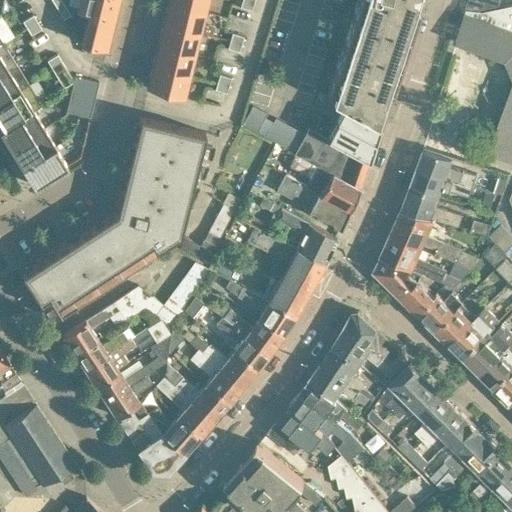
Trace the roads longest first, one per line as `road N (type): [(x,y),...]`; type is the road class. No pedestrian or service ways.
road 1 (residential): [(157,511),(267,394),(348,269)]
road 2 (residential): [(137,0),(97,174),(0,231)]
road 3 (residential): [(348,269),(447,0)]
road 4 (residential): [(134,511),(0,297)]
road 5 (residential): [(511,431),(348,269)]
